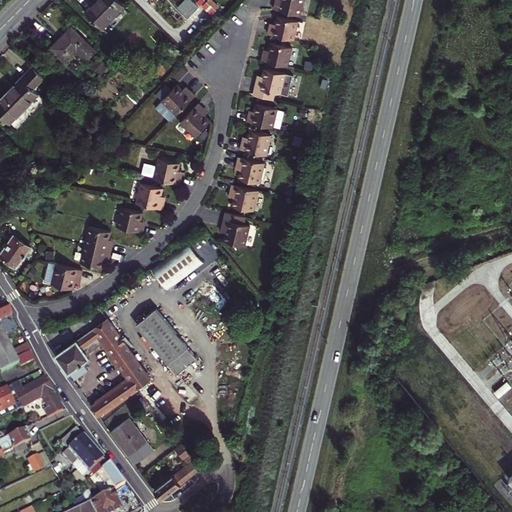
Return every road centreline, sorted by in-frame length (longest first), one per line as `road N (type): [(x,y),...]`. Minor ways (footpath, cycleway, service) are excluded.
road 1 (tertiary): [(414,0),(296,511)]
road 2 (residential): [(26,321),(98,290),(178,227),(217,154),(231,58)]
road 3 (residential): [(159,511),(26,321)]
road 4 (residential): [(161,511),(225,463),(222,497),(209,511)]
road 5 (unclassified): [(511,236),(392,272)]
